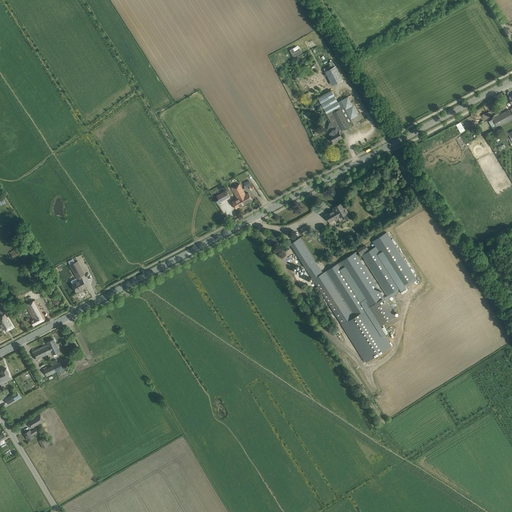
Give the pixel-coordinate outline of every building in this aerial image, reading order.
[(293,48),(290,50),(294,57),(302,52),(300,49),(295,52),(293,48)] [(330,65),(324,69),(325,71),(332,85),(343,80),(335,65),(335,66),(333,62),(332,62),(332,61),(329,63),(329,64),(330,65)] [(331,91),(318,97),(319,99),(331,121),(333,125),(332,126),(333,128),(328,131),(327,131),(329,135),(331,138),(333,143),(333,142),(340,138),(339,135),(340,134),(338,131),(340,130),(341,130),(349,125),(349,124),(337,102),(332,93),(331,91)] [(511,115),(509,110),(492,119),(497,126),(497,127),(511,119),(511,115)] [(252,200),(250,195),(248,193),(245,194),(240,184),(232,188),(237,199),(232,202),(233,204),(236,209),(252,200)] [(230,197),(226,190),(216,196),(218,199),(220,202),(230,197)] [(386,196),(389,200),(395,196),(392,192),(386,196)] [(325,215),(328,219),(329,222),(340,216),(340,217),(342,215),(346,222),(351,219),(344,207),(343,208),(340,203),(333,208),(334,210),(325,215)] [(301,229),(304,234),(310,230),(307,225),(301,229)] [(366,246),(358,251),(361,256),(362,255),(386,294),(387,295),(384,297),(385,299),(386,301),(389,300),(391,296),(400,290),(402,293),(407,290),(405,287),(417,280),(416,279),(415,278),(386,232),(376,239),(372,241),(375,246),(369,251),(366,246)] [(300,238),(290,244),(366,362),(391,346),(379,327),(396,316),(386,301),(385,299),(384,297),(355,252),(322,273),(300,238)] [(9,250),(13,258),(22,253),(18,245),(9,250)] [(77,261),(70,265),(73,271),(77,278),(79,281),(78,281),(76,278),(71,281),(73,284),(72,285),(74,288),(76,292),(86,287),(84,282),(82,279),(80,276),(85,274),(81,267),(77,261)] [(45,319),(43,315),(35,300),(26,305),(33,319),(31,320),(33,325),(45,319)] [(5,314),(4,314),(0,316),(0,323),(4,329),(5,328),(6,330),(8,329),(8,330),(13,327),(5,314)] [(60,351),(56,343),(54,339),(47,342),(48,344),(44,346),(48,354),(48,355),(52,353),(53,355),(60,351)] [(32,351),(34,356),(36,360),(48,354),(44,346),(32,351)] [(78,361),(85,357),(83,353),(76,357),(78,361)] [(53,365),(56,372),(63,369),(60,362),(53,365)] [(53,365),(44,370),(47,376),(56,372),(53,365)] [(0,381),(0,382),(10,378),(6,368),(2,370),(2,371),(0,371),(0,381)] [(17,392),(9,396),(12,401),(17,398),(16,396),(18,394),(17,392)] [(28,422),(31,428),(44,421),(40,414),(28,422)] [(28,440),(32,437),(34,437),(32,435),(37,432),(35,429),(31,432),(30,430),(24,434),(28,440)] [(43,448),(48,445),(44,438),(39,441),(43,448)]
